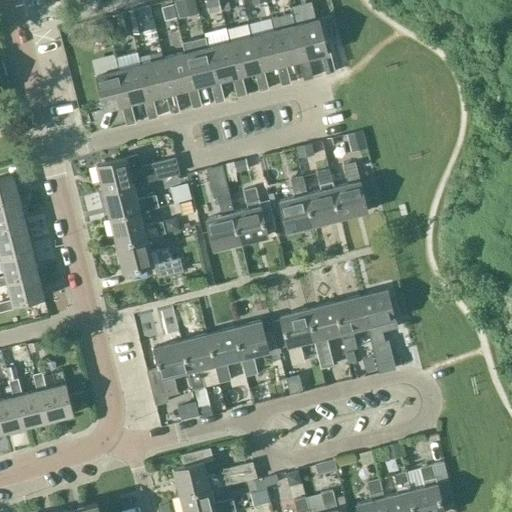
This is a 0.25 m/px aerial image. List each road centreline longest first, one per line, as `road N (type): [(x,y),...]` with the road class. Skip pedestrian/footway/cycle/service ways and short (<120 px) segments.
road 1 (residential): [(250,413),(403,374),(428,390),(428,414),(411,429),(264,466),(257,439)]
road 2 (residential): [(177,120),(304,89),(314,130),(188,161)]
road 3 (residential): [(105,436),(110,406),(46,153)]
road 4 (residential): [(46,153),(8,0)]
road 5 (residential): [(46,153),(177,120)]
road 6 (residential): [(131,444),(250,413)]
